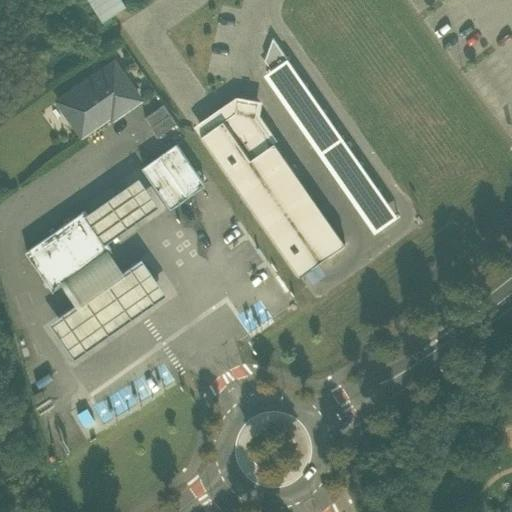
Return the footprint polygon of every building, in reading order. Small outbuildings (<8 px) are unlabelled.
[(124,5),(120,0),(85,0),(98,20),(124,5)] [(265,60),(271,69),(287,58),(273,38),(265,60)] [(265,75),(375,233),(398,216),(288,58),(265,75)] [(80,116),(89,129),(117,109),(120,113),(139,99),(112,62),(57,101),(72,122),(80,116)] [(137,108),(144,118),(164,104),(157,94),(137,108)] [(222,122),(249,160),(275,142),(256,116),(258,104),(238,100),(236,112),(222,122)] [(144,118),(158,137),(160,136),(168,130),(177,124),(164,104),(144,118)] [(300,275),(320,261),(274,195),(249,160),(222,122),(202,135),(300,275)] [(160,136),(169,149),(177,144),(168,130),(160,136)] [(249,160),(274,195),(299,177),(275,142),(249,160)] [(205,184),(177,144),(169,149),(143,167),(171,207),(205,184)] [(87,213),(107,242),(160,205),(140,177),(87,213)] [(345,243),(299,177),(274,195),(320,261),(345,243)] [(62,284),(62,283),(110,250),(112,249),(107,242),(87,213),(85,210),(27,251),(54,289),(62,284)] [(62,283),(77,304),(124,270),(110,250),(62,283)] [(143,258),(124,270),(77,304),(51,322),(76,358),(167,294),(143,258)]
